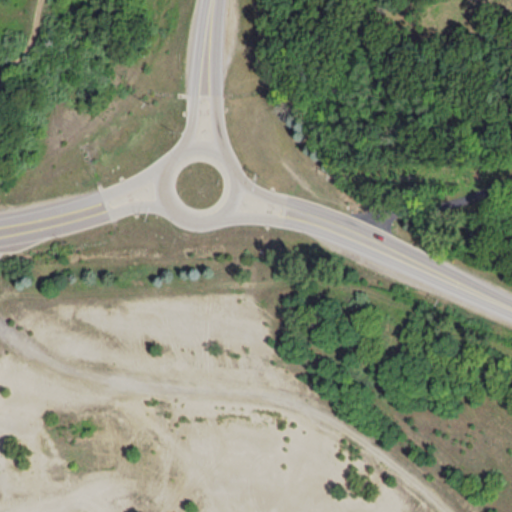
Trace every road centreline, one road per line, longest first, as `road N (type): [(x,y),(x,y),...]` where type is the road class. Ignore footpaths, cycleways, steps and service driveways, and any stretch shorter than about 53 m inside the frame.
road 1 (tertiary): [(212,218),(229,206),(236,176),(224,155),(192,147),(167,167),(165,192),(187,217),(212,218)]
road 2 (tertiary): [(326,220),(511,307)]
